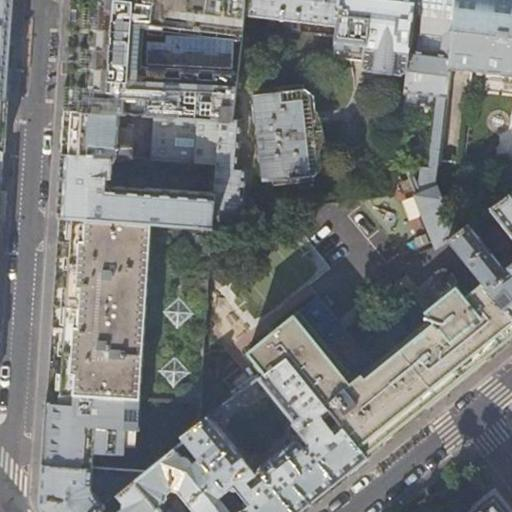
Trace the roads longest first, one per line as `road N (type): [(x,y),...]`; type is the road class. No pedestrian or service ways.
road 1 (residential): [(40,0),(8,506)]
road 2 (residential): [(348,511),(469,413)]
